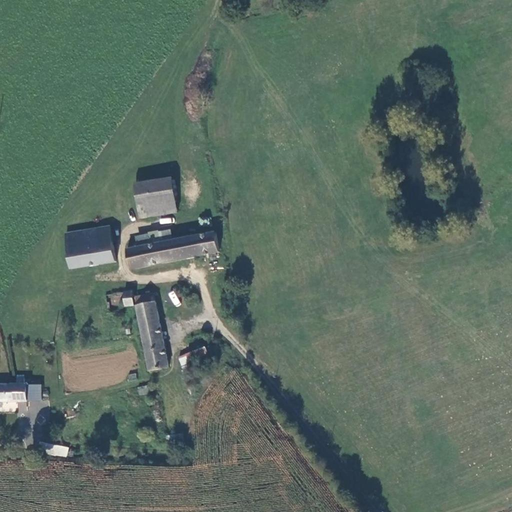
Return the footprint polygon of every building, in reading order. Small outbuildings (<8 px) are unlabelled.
[(181,212),(177,178),(140,183),(144,217),(181,212)] [(118,263),(113,228),(68,234),(73,269),(118,263)] [(128,272),(217,256),(213,236),(125,251),(128,272)] [(123,290),(125,304),(135,303),(134,289),(123,290)] [(173,291),(168,294),(175,307),(180,304),(173,291)] [(139,304),(151,370),(171,366),(159,300),(139,304)] [(191,365),(218,357),(214,344),(187,353),(191,365)] [(0,400),(29,400),(28,382),(0,381),(0,400)] [(42,444),(41,454),(67,457),(68,446),(42,444)]
